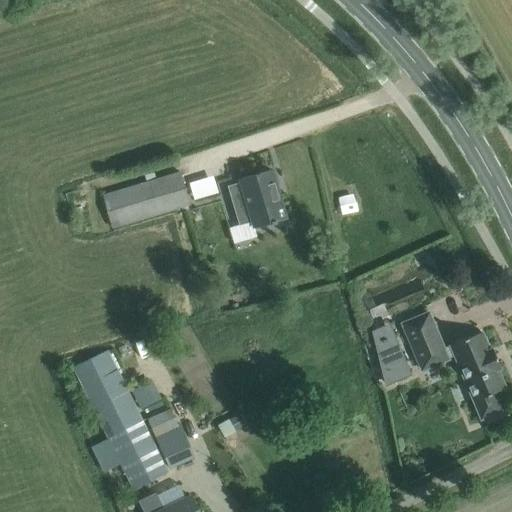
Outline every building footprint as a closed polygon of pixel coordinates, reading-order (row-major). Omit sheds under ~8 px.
[(241,182),(227,186),(230,197),(239,226),(250,222),(252,228),(255,227),(272,222),(273,223),(277,222),(276,220),(282,218),(275,195),(274,196),(272,190),(277,189),(271,169),(252,175),(240,179),(241,182)] [(112,227),(183,206),(189,204),(180,172),(103,195),(112,227)] [(193,199),(217,192),(212,175),(188,182),(193,199)] [(93,225),(88,204),(69,209),(76,230),(93,225)] [(428,312),(410,320),(402,324),(421,371),(450,359),(449,357),(454,355),(474,400),(481,418),(500,410),(493,392),(505,387),(497,369),(501,368),(493,348),(489,350),(481,332),(451,345),(444,348),(428,312)] [(383,342),(377,345),(378,349),(386,384),(410,374),(395,338),(394,339),(388,341),(387,338),(382,340),(383,342)] [(134,488),(166,472),(106,350),(74,366),(134,488)] [(179,425),(177,426),(169,408),(147,418),(169,467),(194,456),(185,437),(184,437),(179,425)] [(199,511),(191,496),(163,509),(155,493),(140,501),(145,511),(199,511)]
